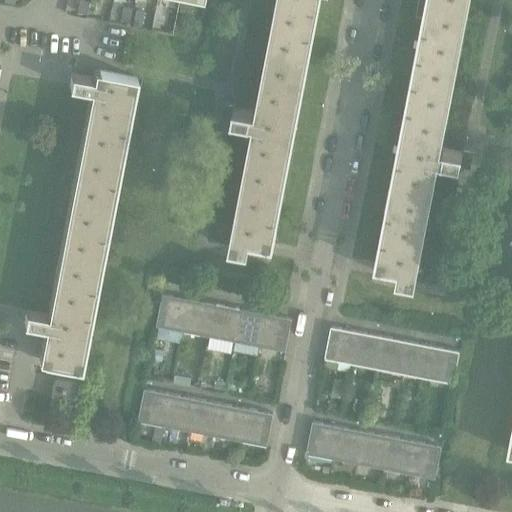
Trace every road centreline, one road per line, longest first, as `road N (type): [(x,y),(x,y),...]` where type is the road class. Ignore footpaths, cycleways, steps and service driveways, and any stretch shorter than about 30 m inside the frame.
road 1 (residential): [(373,0),(279,489)]
road 2 (residential): [(279,489),(0,436)]
